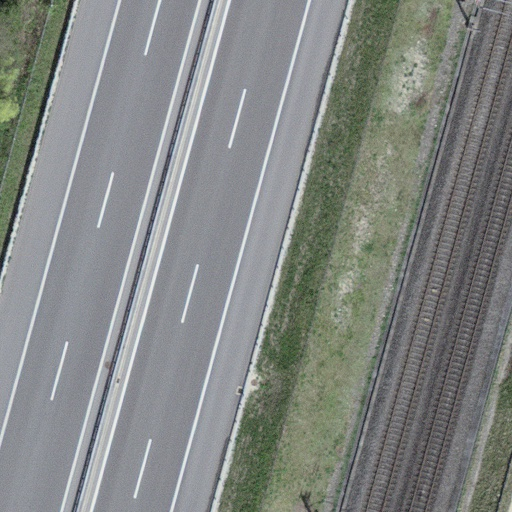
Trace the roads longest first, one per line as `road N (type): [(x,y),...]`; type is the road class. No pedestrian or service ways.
road 1 (motorway): [(160,0),(21,511)]
road 2 (motorway): [(131,511),(269,0)]
